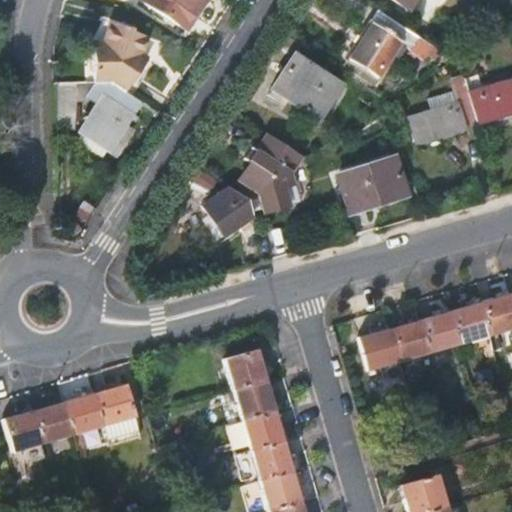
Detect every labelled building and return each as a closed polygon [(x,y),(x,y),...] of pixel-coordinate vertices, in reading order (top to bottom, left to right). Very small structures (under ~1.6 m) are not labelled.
[(146,0),(187,27),(204,0),(146,0)] [(376,77),(407,30),(377,10),(347,57),(376,77)] [(94,56),(95,80),(108,79),(125,90),(146,56),(142,52),(147,34),(131,29),(132,26),(110,19),(104,41),(99,56),(94,56)] [(93,40),(94,56),(99,56),(104,41),(93,40)] [(338,85),(292,55),(266,94),(312,124),(338,85)] [(507,73),(467,84),(469,90),(509,79),(507,73)] [(450,81),(453,90),(457,102),(431,110),(409,116),(416,139),(463,127),(463,125),(478,120),(469,90),(467,84),(465,76),(450,81)] [(478,120),(511,110),(511,78),(509,79),(469,90),(478,120)] [(125,125),(141,100),(125,90),(108,79),(95,80),(87,80),(86,95),(96,102),(80,128),(81,130),(75,141),(102,158),(109,148),(118,154),(125,144),(122,141),(129,129),(125,125)] [(77,124),(73,81),(57,81),(62,126),(77,124)] [(428,98),(431,110),(457,102),(453,90),(428,98)] [(291,174),(302,158),(268,135),(256,152),(248,163),(251,165),(257,169),(246,185),(259,195),(265,215),(291,208),(285,188),(294,185),(291,174)] [(242,159),(248,163),(256,152),(250,148),(242,159)] [(392,156),(338,173),(350,208),(403,192),(392,156)] [(240,181),(246,185),(257,169),(251,165),(240,181)] [(208,191),(215,180),(195,166),(187,178),(208,191)] [(244,229),(254,221),(249,202),(221,184),(200,203),(224,233),(237,222),(244,229)] [(494,329),(511,323),(511,288),(484,297),(494,329)] [(464,337),(494,329),(484,297),(455,305),(464,337)] [(436,345),(464,337),(455,305),(427,313),(436,345)] [(405,354),(436,345),(427,313),(396,322),(405,354)] [(377,362),(405,354),(396,322),(368,330),(377,362)] [(231,351),(240,384),(272,374),(263,343),(231,351)] [(240,384),(249,413),(281,404),(272,374),(240,384)] [(133,378),(104,386),(112,416),(116,430),(146,422),(133,378)] [(81,424),(112,416),(104,386),(73,395),(81,424)] [(51,433),(81,424),(73,395),(42,404),(51,433)] [(20,442),(51,433),(42,404),(11,412),(20,442)] [(249,413),(258,443),(289,433),(281,404),(249,413)] [(258,443),(267,473),(298,464),(289,433),(258,443)] [(267,473),(275,503),(307,494),(298,464),(267,473)] [(408,477),(417,508),(453,498),(444,466),(408,477)] [(275,503),(277,511),(312,511),(307,494),(275,503)] [(456,511),(453,498),(417,508),(418,511),(456,511)]
